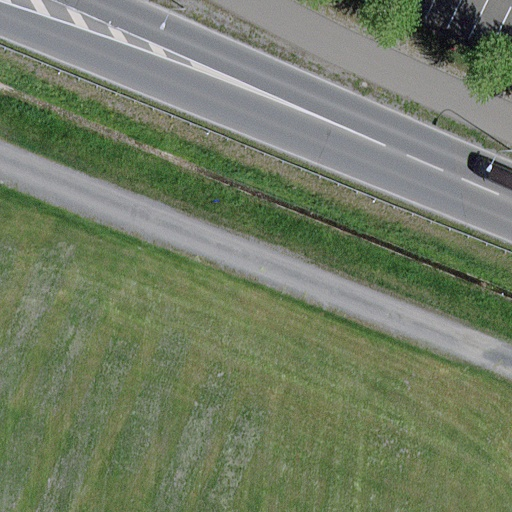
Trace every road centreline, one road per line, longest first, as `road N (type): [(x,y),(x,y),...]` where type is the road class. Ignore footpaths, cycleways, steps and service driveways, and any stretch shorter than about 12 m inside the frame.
road 1 (track): [(0,147),(511,354)]
road 2 (primary): [(511,204),(30,0)]
